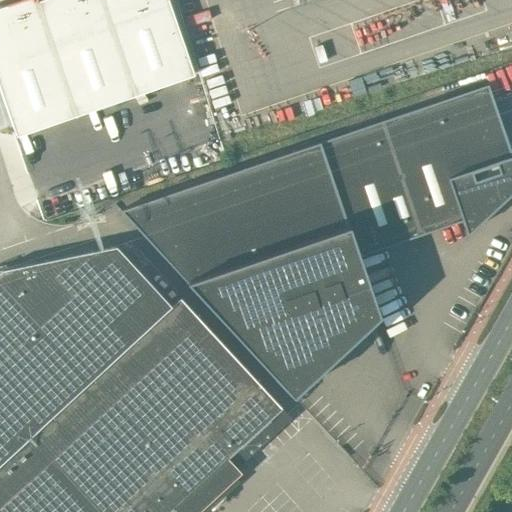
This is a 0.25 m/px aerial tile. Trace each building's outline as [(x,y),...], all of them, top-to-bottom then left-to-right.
[(6,5),(0,6),(0,89),(16,135),(75,115),(36,1),(37,0),(15,0),(14,0),(6,3),(6,5)] [(37,0),(36,1),(75,115),(135,94),(102,0),(37,0)] [(102,0),(135,94),(193,74),(167,0),(102,0)] [(487,84),(121,210),(284,386),(292,394),(378,314),(374,302),(358,255),(462,220),(466,233),(511,190),(511,157),(511,155),(506,156),(490,110),(495,108),(487,84)] [(1,269),(0,269),(0,511),(166,511),(171,508),(175,511),(195,511),(240,472),(226,457),(280,407),(179,297),(170,305),(115,245),(1,269)]
